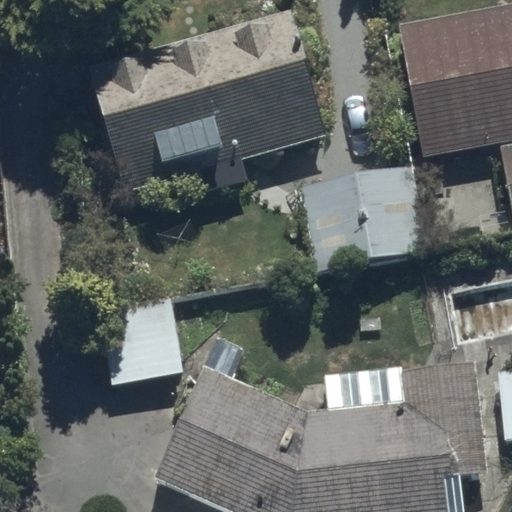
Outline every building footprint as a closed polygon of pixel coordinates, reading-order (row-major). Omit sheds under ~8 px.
[(507,147),(511,177),(511,6),(403,25),(426,161),(507,147)] [(333,134),(298,12),(97,69),(131,189),(202,169),(209,194),(254,181),(247,159),(333,134)] [(422,169),(304,184),(315,271),(433,255),(422,169)] [(99,320),(113,388),(186,373),(172,305),(99,320)] [(310,415),(206,365),(158,481),(231,511),(468,511),(464,477),(493,474),(482,362),(321,379),(324,413),(310,415)]
